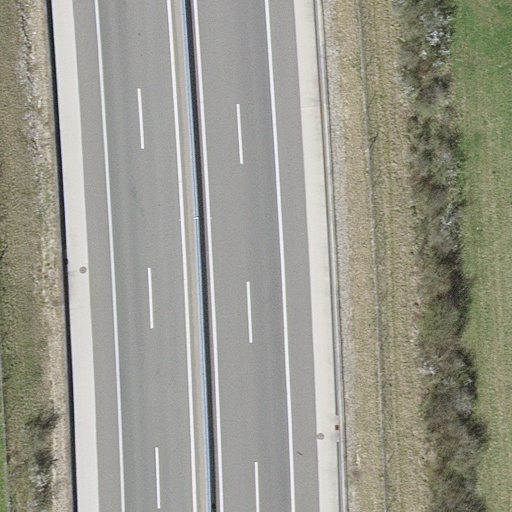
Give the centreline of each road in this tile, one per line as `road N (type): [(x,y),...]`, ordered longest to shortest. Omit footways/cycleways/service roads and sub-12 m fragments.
road 1 (motorway): [(255,511),(228,0)]
road 2 (motorway): [(129,0),(156,511)]
